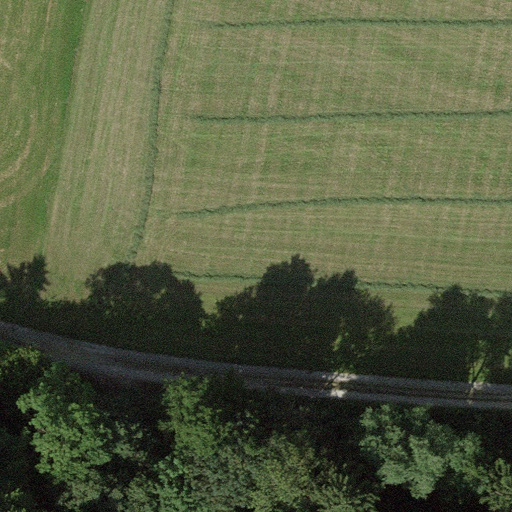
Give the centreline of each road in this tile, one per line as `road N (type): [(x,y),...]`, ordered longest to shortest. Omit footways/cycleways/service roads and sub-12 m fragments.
road 1 (track): [(0,311),(101,342),(326,383),(511,391)]
road 2 (track): [(110,511),(101,342)]
